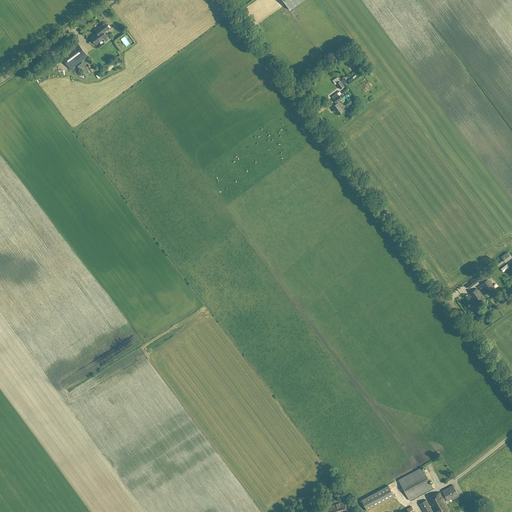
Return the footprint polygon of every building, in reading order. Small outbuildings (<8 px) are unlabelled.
[(282,0),(290,10),(303,0),(282,0)] [(94,30),(97,33),(99,36),(104,33),(109,28),(105,23),(98,28),(98,27),(94,30)] [(99,36),(97,33),(90,38),(96,45),(103,39),(105,42),(109,40),(104,33),(99,36)] [(87,57),(77,43),(60,56),(70,69),(87,57)] [(83,72),(85,71),(87,76),(90,74),(84,61),(79,64),(83,72)] [(344,86),(346,85),(343,80),(341,81),(340,81),(336,84),(340,89),(344,87),(344,86)] [(337,116),(344,110),(338,102),(331,107),(337,116)] [(501,257),(505,263),(511,258),(507,253),(501,257)] [(495,290),(487,280),(482,284),(490,294),(495,290)] [(477,303),(483,298),(476,289),(469,294),(474,300),(470,302),(473,306),(477,303)] [(409,500),(432,488),(422,468),(398,480),(409,500)] [(445,502),(447,500),(447,501),(458,495),(453,485),(442,491),(446,498),(443,499),(439,493),(428,499),(433,508),(445,502)] [(367,511),(393,497),(388,486),(361,501),(367,511)] [(423,511),(432,511),(426,500),(419,504),(423,511)] [(328,511),(347,511),(345,502),(327,507),(328,511)] [(445,502),(433,508),(434,511),(445,511),(449,510),(445,502)]
